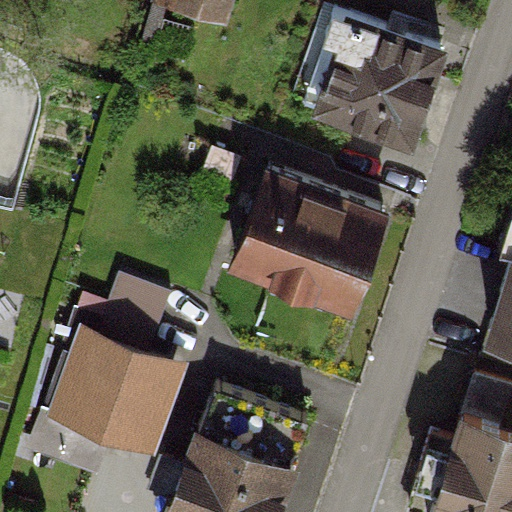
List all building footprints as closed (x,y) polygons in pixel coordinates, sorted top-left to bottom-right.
[(154,0),(148,18),(214,41),(227,0),(154,0)] [(435,42),(337,12),(307,109),(406,139),(435,42)] [(382,212),(261,170),(229,262),(350,304),(382,212)] [(511,254),(480,353),(511,362),(511,254)] [(180,360),(77,324),(46,414),(149,450),(180,360)] [(511,511),(511,370),(480,360),(455,432),(432,425),(415,476),(441,483),(431,511),(511,511)] [(271,511),(308,412),(214,378),(183,460),(164,453),(153,483),(173,491),(165,511),(271,511)]
